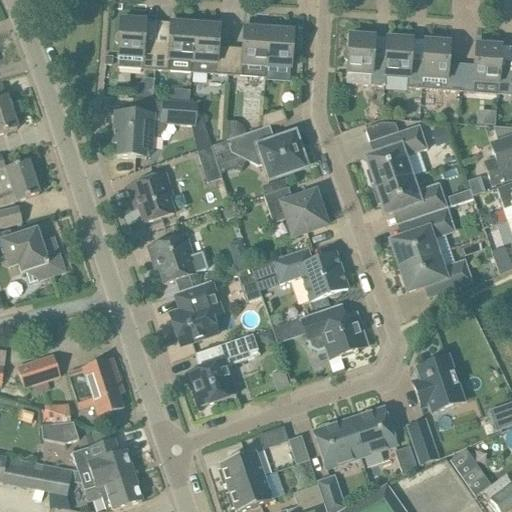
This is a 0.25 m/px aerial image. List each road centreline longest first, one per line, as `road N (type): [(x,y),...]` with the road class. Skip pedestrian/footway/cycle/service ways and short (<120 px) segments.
road 1 (residential): [(168,447),(381,376),(396,343),(314,113),(324,0)]
road 2 (unclassified): [(12,0),(168,447)]
